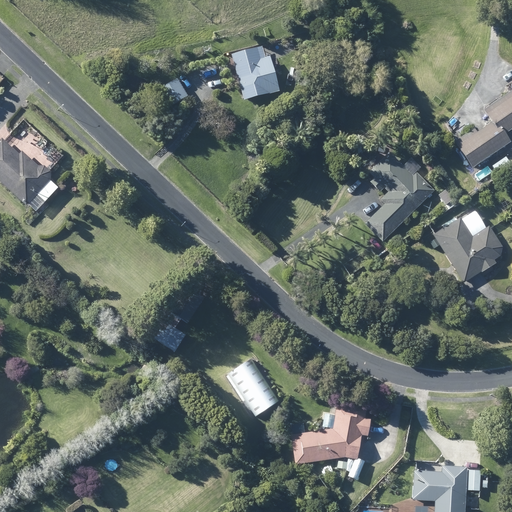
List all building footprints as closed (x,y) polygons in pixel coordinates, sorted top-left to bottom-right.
[(273,95),(264,62),(261,48),(231,56),(243,102),(273,95)] [(187,98),(178,82),(161,93),(171,108),(187,98)] [(505,136),(511,130),(511,92),(483,112),(484,114),(491,124),(496,131),(499,129),(505,136)] [(260,116),(266,121),(270,116),(265,111),(260,116)] [(499,129),(496,131),(491,124),(477,135),(474,131),(464,137),(456,143),(454,144),(465,160),(472,170),(510,144),(508,141),(505,136),(499,129)] [(35,211),(57,187),(49,181),(49,172),(43,166),(37,166),(21,152),(18,154),(1,138),(0,139),(0,181),(25,205),(27,203),(35,211)] [(411,160),(405,165),(403,168),(389,154),(368,174),(374,179),(371,182),(370,184),(379,193),(383,189),(388,194),(380,202),(384,206),(366,224),(365,226),(382,243),(395,230),(401,225),(433,193),(415,174),(420,169),(411,160)] [(438,197),(445,206),(452,201),(445,192),(438,197)] [(502,249),(490,229),(488,228),(472,238),(460,219),(458,220),(432,237),(451,266),(454,271),(463,284),(466,283),(480,273),(481,274),(482,274),(495,265),(493,262),(500,257),(502,249)] [(468,227),(470,232),(476,232),(479,227),(476,223),(470,222),(468,227)] [(187,286),(170,311),(187,322),(203,298),(187,286)] [(181,321),(172,315),(155,340),(175,353),(186,336),(176,329),(181,321)] [(345,457),(356,459),(361,434),(366,435),(369,418),(363,417),(365,407),(348,404),(348,407),(335,405),(331,429),(327,429),(290,434),(294,464),(345,457)] [(463,511),(465,490),(466,467),(441,465),(441,471),(415,470),(413,470),(411,499),(412,499),(434,500),(433,511),(463,511)]
